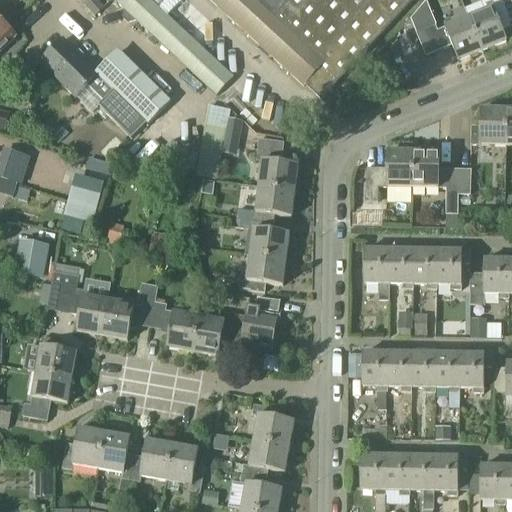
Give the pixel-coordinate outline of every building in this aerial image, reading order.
[(78,0),(83,6),(94,18),(103,11),(93,0),(78,0)] [(146,0),(112,0),(112,1),(123,11),(120,20),(126,25),(135,23),(214,97),(229,82),(170,27),(173,24),(146,0)] [(207,0),(302,88),(304,86),(321,101),(374,43),(399,15),(413,0),(207,0)] [(492,10),(468,20),(481,54),(506,44),(499,28),(511,22),(511,8),(508,0),(501,0),(490,5),(492,10)] [(457,64),(481,54),(468,20),(436,33),(424,5),(410,22),(416,36),(425,58),(451,47),(457,64)] [(0,53),(15,39),(0,23),(0,53)] [(62,42),(39,65),(74,100),(86,88),(102,103),(97,108),(130,141),(145,125),(147,127),(169,104),(117,53),(95,74),(82,62),(82,58),(78,53),(74,53),(62,42)] [(28,74),(19,65),(6,78),(15,87),(28,74)] [(194,180),(216,185),(230,115),(208,110),(194,180)] [(0,114),(0,133),(4,135),(9,117),(0,114)] [(505,149),(506,114),(479,114),(479,132),(470,131),(470,148),(505,149)] [(226,137),(240,140),(243,124),(229,122),(226,137)] [(258,190),(294,194),(297,169),(280,167),(283,146),(258,143),(255,164),(262,165),(258,190)] [(376,190),(410,191),(411,155),(385,154),(384,171),(365,171),(364,204),(376,204),(376,190)] [(438,156),(411,155),(410,191),(445,191),(444,217),(457,218),(457,215),(457,213),(457,198),(458,173),(437,173),(438,156)] [(20,158),(16,172),(24,174),(28,161),(20,158)] [(469,173),(458,173),(457,198),(469,198),(469,173)] [(0,195),(11,199),(15,186),(0,181),(0,195)] [(248,224),(273,227),(274,218),(291,220),(294,194),(258,190),(255,216),(249,215),(248,224)] [(96,210),(67,203),(63,218),(91,226),(96,210)] [(59,232),(78,237),(82,224),(63,218),(59,232)] [(235,221),(233,231),(247,232),(247,233),(253,233),(250,259),(285,264),(288,238),(271,236),(273,227),(248,224),(248,223),(235,221)] [(113,226),(108,244),(118,247),(123,229),(113,226)] [(161,257),(164,239),(150,237),(147,255),(161,257)] [(18,243),(13,276),(43,281),(48,248),(18,243)] [(436,254),(436,288),(450,288),(450,293),(460,293),(460,268),(469,268),(469,251),(460,250),(460,254),(436,254)] [(388,303),(388,287),(388,253),(364,252),(363,286),(377,287),(377,303),(388,303)] [(388,253),(388,287),(399,287),(402,287),(402,292),(411,292),(412,288),(412,253),(388,253)] [(412,253),(412,288),(426,288),(426,293),(435,293),(436,288),(436,254),(412,253)] [(285,264),(250,259),(247,284),(240,283),(239,293),(264,296),(265,287),(282,289),(285,264)] [(482,308),(482,297),(497,297),(497,302),(507,303),(507,298),(508,264),(483,263),(483,280),(468,280),(468,308),(482,308)] [(76,335),(101,339),(107,303),(74,297),(75,292),(78,272),(55,267),(51,287),(63,289),(59,314),(79,318),(76,335)] [(63,289),(51,287),(47,312),(59,314),(63,289)] [(244,322),(239,347),(246,348),(247,342),(253,343),(252,345),(271,348),(276,323),(262,320),(263,313),(275,314),(277,303),(254,301),(253,312),(245,311),(244,322)] [(141,309),(107,303),(101,339),(127,344),(130,326),(149,330),(154,306),(142,304),(141,309)] [(166,351),(191,355),(198,320),(164,314),(165,308),(154,306),(149,330),(169,334),(166,351)] [(491,314),(492,331),(508,330),(508,313),(491,314)] [(231,326),(198,320),(191,355),(217,360),(220,343),(239,347),(244,322),(232,320),(231,326)] [(425,339),(426,323),(413,323),(413,339),(425,339)] [(470,323),(469,342),(484,342),(485,327),(485,323),(470,323)] [(35,375),(71,381),(75,356),(58,353),(60,343),(41,340),(35,375)] [(482,358),(459,357),(459,391),(472,392),(472,396),(482,397),(483,371),(491,371),(491,354),(482,354),(482,358)] [(387,395),(387,390),(387,356),(362,356),(362,357),(362,381),(362,390),(376,390),(376,413),(384,413),(385,395),(387,395)] [(387,356),(387,390),(399,390),(400,391),(400,396),(410,396),(410,391),(411,356),(387,356)] [(434,395),(434,391),(435,357),(411,356),(410,391),(424,391),(424,395),(434,395)] [(348,381),(362,381),(362,357),(348,357),(348,381)] [(435,357),(434,391),(448,391),(448,396),(458,396),(459,391),(459,357),(435,357)] [(511,366),(505,367),(505,379),(499,379),(500,394),(505,394),(505,401),(511,400),(511,366)] [(71,381),(35,375),(29,408),(24,407),(22,418),(46,423),(50,404),(66,407),(71,381)] [(458,397),(447,397),(447,412),(458,412),(458,397)] [(252,444),(288,451),(293,425),(276,421),(278,412),(253,407),(251,418),(257,419),(252,444)] [(97,472),(103,435),(77,431),(76,441),(74,448),(65,447),(61,471),(71,473),(72,467),(97,472)] [(128,440),(103,435),(97,472),(122,476),(121,482),(130,484),(134,459),(125,458),(128,440)] [(134,459),(130,484),(139,485),(140,480),(165,484),(171,448),(145,444),(142,461),(134,459)] [(283,477),(288,451),(252,444),(247,469),(242,468),(240,477),(265,482),(266,473),(283,477)] [(197,453),(171,448),(165,484),(190,489),(189,494),(199,496),(203,472),(194,470),(197,453)] [(457,461),(434,461),(434,495),(448,495),(447,500),(457,500),(458,474),(466,475),(466,457),(457,457),(457,461)] [(384,499),(384,494),(385,460),(360,459),(359,494),(374,494),(374,499),(384,499)] [(409,499),(410,495),(410,460),(399,460),(385,460),(384,494),(398,494),(398,499),(409,499)] [(410,460),(410,495),(422,495),(421,511),(432,511),(432,495),(434,495),(434,461),(410,460)] [(46,463),(46,490),(55,490),(56,463),(46,463)] [(505,509),(505,504),(505,471),(481,470),(480,504),(495,504),(495,509),(505,509)] [(263,490),(265,482),(240,477),(238,486),(244,487),(239,511),(276,511),(280,493),(263,490)] [(225,495),(225,482),(211,482),(210,494),(225,495)] [(201,507),(217,509),(218,497),(203,495),(201,507)]
